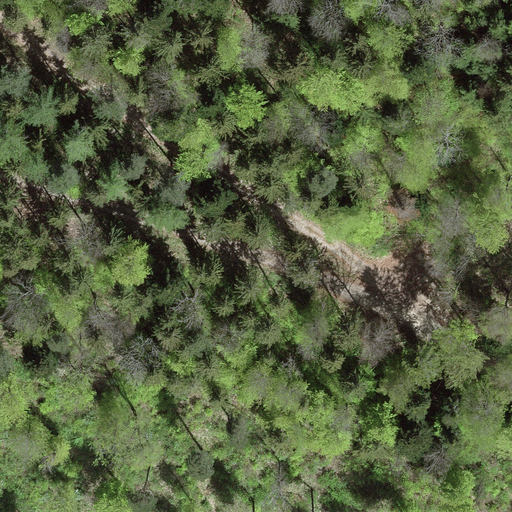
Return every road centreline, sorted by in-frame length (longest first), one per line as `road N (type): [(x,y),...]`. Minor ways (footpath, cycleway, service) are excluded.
road 1 (track): [(511,383),(464,358),(392,302),(0,169)]
road 2 (track): [(0,42),(392,302)]
